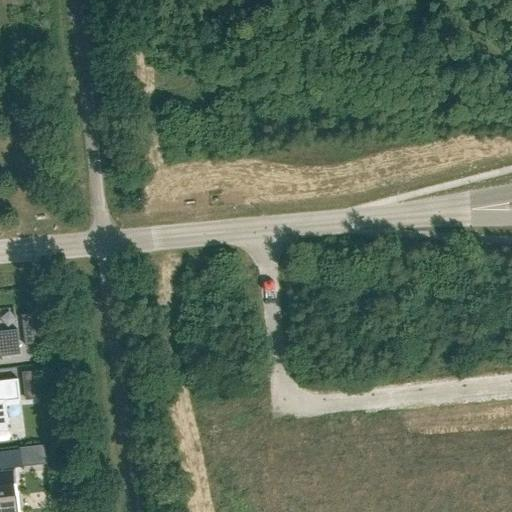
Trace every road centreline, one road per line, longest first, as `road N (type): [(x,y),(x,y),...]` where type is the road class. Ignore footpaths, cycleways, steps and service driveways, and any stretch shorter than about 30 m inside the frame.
road 1 (residential): [(263,230),(281,405),(511,384)]
road 2 (unclassified): [(102,243),(133,511)]
road 3 (unclassified): [(74,0),(102,243)]
road 4 (unclassified): [(263,230),(461,210)]
road 5 (unclassified): [(102,243),(263,230)]
